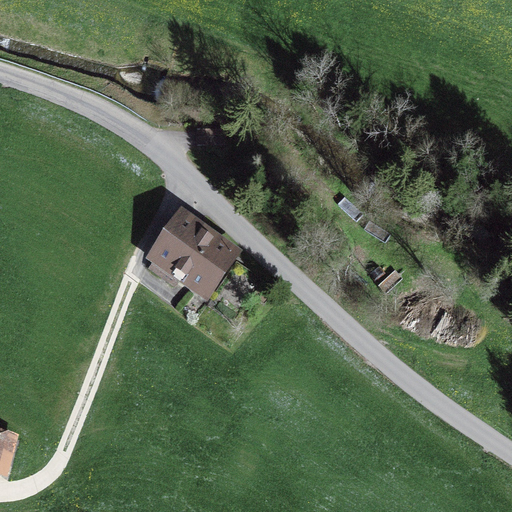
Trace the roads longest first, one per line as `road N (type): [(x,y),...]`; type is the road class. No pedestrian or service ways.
road 1 (unclassified): [(0,73),(132,129),(411,383),(511,454)]
road 2 (track): [(0,492),(24,491),(63,460),(122,286),(186,175)]
